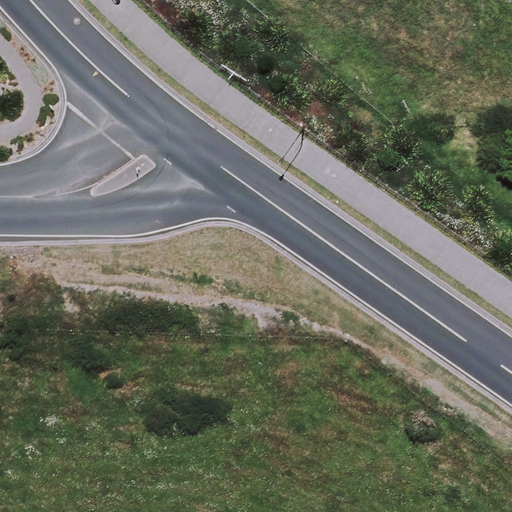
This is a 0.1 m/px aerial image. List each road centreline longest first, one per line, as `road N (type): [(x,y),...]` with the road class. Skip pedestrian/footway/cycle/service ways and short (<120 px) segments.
road 1 (tertiary): [(201,148),(511,372)]
road 2 (tertiary): [(34,0),(201,148)]
road 3 (unclassified): [(0,195),(166,182),(201,148)]
